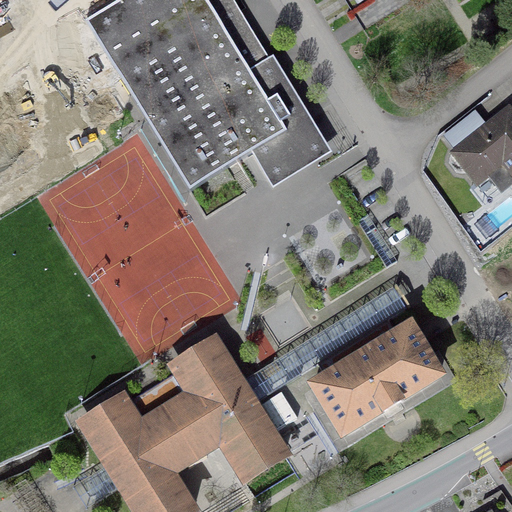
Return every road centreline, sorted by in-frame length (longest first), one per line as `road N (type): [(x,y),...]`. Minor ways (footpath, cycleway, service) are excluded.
road 1 (residential): [(385,151),(511,354)]
road 2 (residential): [(290,0),(385,151)]
road 3 (residential): [(385,151),(511,59)]
road 4 (tertiary): [(511,442),(380,511)]
